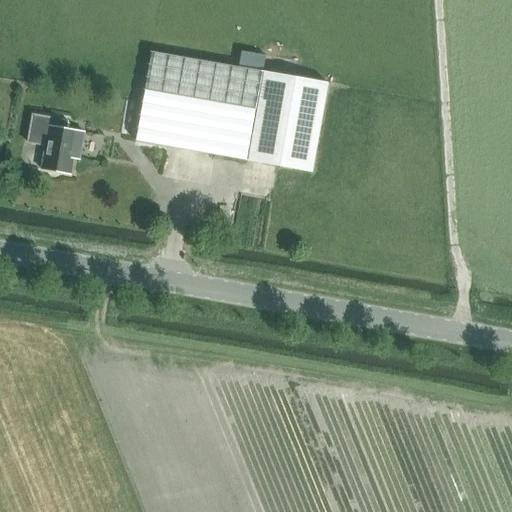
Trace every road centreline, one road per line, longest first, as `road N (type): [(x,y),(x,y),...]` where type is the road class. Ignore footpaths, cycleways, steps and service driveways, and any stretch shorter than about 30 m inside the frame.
road 1 (unclassified): [(511,344),(0,253)]
road 2 (track): [(439,0),(456,260),(465,287),(458,334)]
